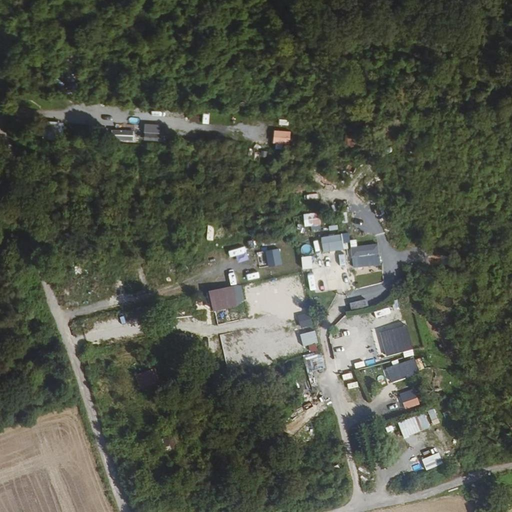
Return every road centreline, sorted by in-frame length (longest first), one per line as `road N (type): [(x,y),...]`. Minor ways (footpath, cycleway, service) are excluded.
road 1 (track): [(1,114),(51,313),(125,511)]
road 2 (unknown): [(51,313),(227,273)]
road 3 (track): [(175,126),(0,113)]
road 4 (track): [(511,464),(397,511),(376,500)]
